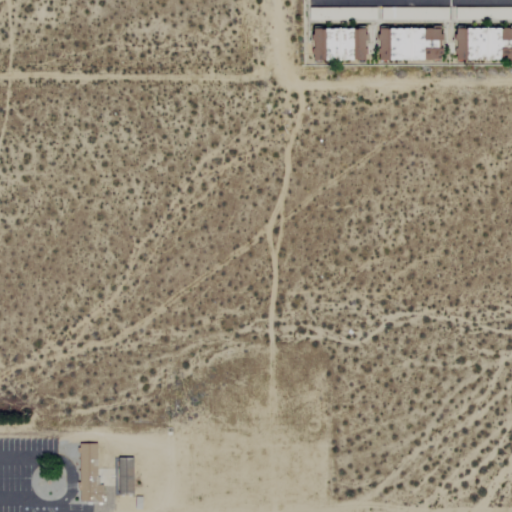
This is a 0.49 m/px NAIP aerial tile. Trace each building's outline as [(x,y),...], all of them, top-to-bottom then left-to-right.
[(450,62),(511,60),(511,28),(449,30),(450,62)] [(359,29),(305,30),(306,62),(360,61),(359,29)] [(371,61),(437,61),(437,29),(371,29),(371,61)] [(81,502),(105,502),(104,484),(99,484),(98,444),(80,444),(81,502)] [(134,458),(119,459),(120,494),(135,494),(134,458)]
